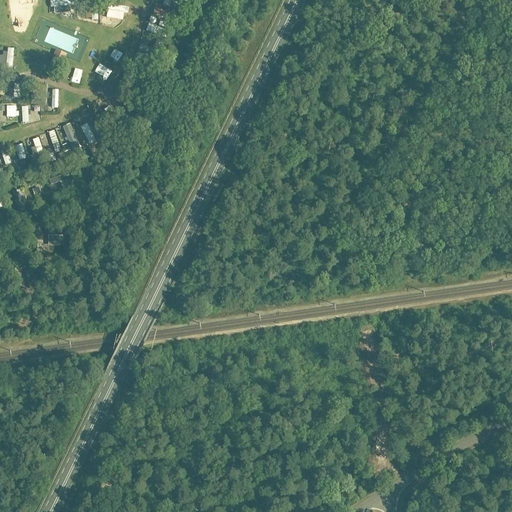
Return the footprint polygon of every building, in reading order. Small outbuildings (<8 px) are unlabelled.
[(62,0),(49,1),(50,8),(73,6),(72,0),(62,0)] [(114,13),(116,27),(127,25),(124,11),(114,13)] [(40,76),(44,68),(36,65),(33,74),(40,76)] [(76,87),(84,91),(87,85),(79,82),(76,87)] [(65,95),(57,95),(57,115),(65,115),(65,95)] [(8,138),(13,119),(6,117),(2,136),(8,138)] [(92,119),(85,122),(96,143),(103,140),(92,119)] [(79,154),(88,151),(81,131),(72,134),(79,154)] [(61,139),(56,140),(60,155),(65,153),(61,139)] [(66,181),(65,189),(75,190),(76,183),(66,181)] [(69,252),(68,243),(60,243),(60,252),(69,252)]
